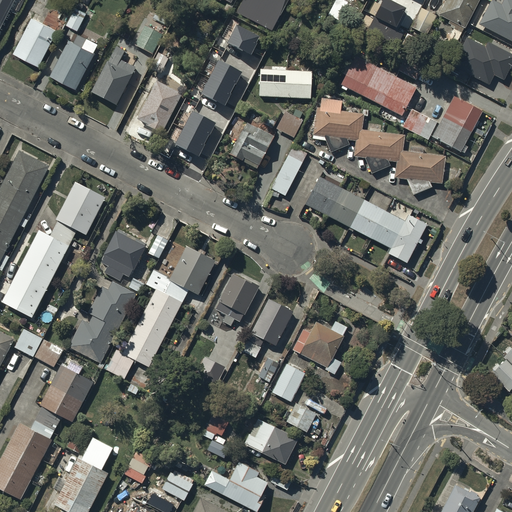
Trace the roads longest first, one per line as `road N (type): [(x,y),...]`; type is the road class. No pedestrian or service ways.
road 1 (residential): [(0,98),(288,246)]
road 2 (primary): [(369,431),(511,169)]
road 3 (primary): [(511,243),(434,392)]
